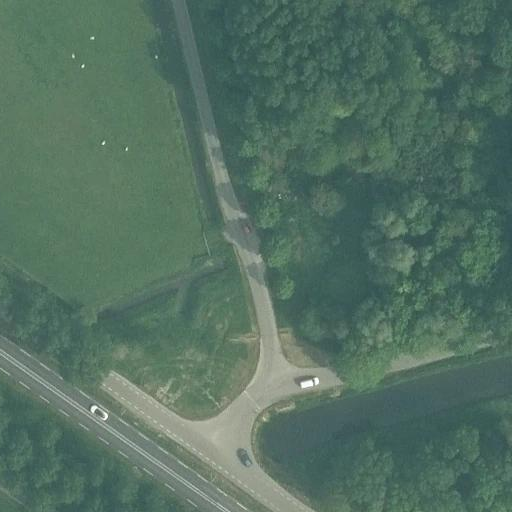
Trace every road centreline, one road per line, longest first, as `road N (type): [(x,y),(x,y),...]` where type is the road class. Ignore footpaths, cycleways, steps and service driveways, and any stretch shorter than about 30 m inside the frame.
road 1 (unclassified): [(275,382),(176,0)]
road 2 (primary): [(226,511),(0,350)]
road 3 (unclassified): [(275,382),(342,375),(511,330)]
road 4 (unclassified): [(190,437),(0,304)]
road 5 (unclassified): [(288,511),(190,437)]
